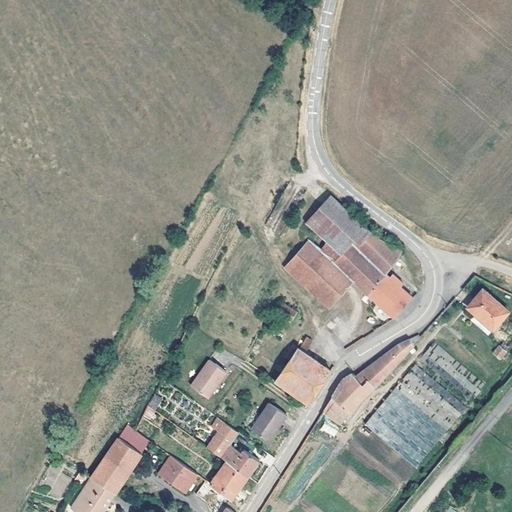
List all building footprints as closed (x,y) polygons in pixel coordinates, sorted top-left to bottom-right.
[(394,317),(412,297),(400,286),(402,283),(391,274),(388,276),(384,273),(397,258),(401,251),(378,239),(369,231),(353,217),(329,195),(305,221),(306,222),(299,233),(307,241),(351,281),(394,317)] [(328,307),(351,281),(307,241),(284,266),(328,307)] [(479,317),(493,329),(508,311),(482,290),(468,306),(480,316),(479,317)] [(282,303),(277,312),(290,321),(296,311),(282,303)] [(480,316),(468,306),(466,308),(474,314),(472,316),(491,332),(493,329),(479,317),(480,316)] [(342,378),(323,410),(339,420),(341,421),(420,336),(419,335),(417,334),(397,344),(355,375),(352,373),(342,378)] [(257,339),(245,360),(308,403),(330,369),(301,350),(307,342),(303,339),(297,347),(280,374),(271,368),(255,358),(263,343),(257,339)] [(280,374),(297,347),(289,341),(271,368),(280,374)] [(481,380),(435,341),(365,424),(411,463),(481,380)] [(491,353),(500,360),(507,352),(499,345),(491,353)] [(208,358),(189,385),(206,397),(225,371),(221,368),(208,358)] [(268,403),(251,428),(268,440),(279,424),(285,415),(268,403)] [(240,453),(238,451),(229,444),(238,431),(224,421),(206,446),(225,459),(247,475),(258,459),(243,448),(240,453)] [(323,423),(320,430),(335,436),(338,429),(323,423)] [(117,439),(142,454),(151,439),(135,429),(127,424),(117,439)] [(116,494),(142,454),(117,439),(91,478),(115,494),(116,494)] [(186,489),(197,473),(172,454),(160,471),(186,489)] [(225,459),(210,482),(226,494),(220,503),(226,507),(223,511),(238,511),(246,500),(235,494),(247,475),(225,459)] [(105,509),(115,494),(91,478),(72,508),(75,511),(104,511),(105,509)] [(204,478),(201,485),(206,488),(210,482),(204,478)] [(223,511),(226,507),(220,503),(215,511),(214,511),(223,511)]
